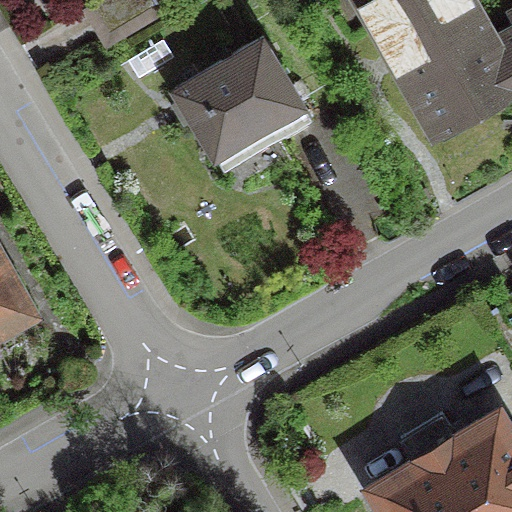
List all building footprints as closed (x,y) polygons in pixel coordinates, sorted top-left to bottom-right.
[(93,0),(109,26),(153,0),(152,0),(93,0)] [(432,134),(511,89),(511,85),(484,36),(487,34),(467,0),(362,0),(372,17),(367,20),(432,134)] [(484,36),(511,85),(511,8),(506,12),(511,20),(487,34),(484,36)] [(307,118),(258,36),(170,89),(211,156),(264,124),(273,139),(307,118)] [(0,265),(0,322),(24,308),(0,265)] [(396,437),(411,463),(372,487),(386,511),(511,511),(511,446),(492,414),(452,438),(437,412),(396,437)]
